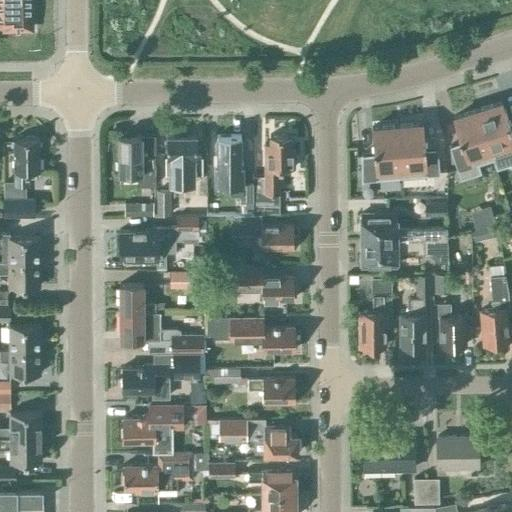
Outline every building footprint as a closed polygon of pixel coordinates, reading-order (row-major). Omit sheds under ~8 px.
[(30,0),(0,0),(0,28),(2,29),(2,31),(31,31),(30,0)] [(493,158),(511,152),(511,125),(510,126),(502,101),(477,108),(493,158)] [(480,163),(493,158),(477,108),(453,116),(461,142),(449,145),(460,179),(483,172),(480,163)] [(397,124),(402,177),(439,173),(437,148),(425,149),(422,122),(397,124)] [(362,180),(402,177),(397,124),(372,127),(374,153),(362,154),(362,153),(361,153),(361,181),(362,181),(362,180)] [(196,134),(166,134),(167,154),(166,154),(166,172),(192,171),(192,156),(196,156),(196,134)] [(217,157),(216,157),(216,184),(230,184),(230,190),(235,190),(235,212),(253,212),(252,174),(244,175),(244,162),(241,162),(241,134),(217,134),(217,157)] [(289,134),(270,134),(270,142),(265,142),(265,175),(257,175),(257,211),(280,210),(280,166),(294,166),(294,146),(289,146),(289,134)] [(30,170),(39,170),(38,137),(35,137),(34,135),(29,135),(27,137),(14,137),(15,178),(12,178),(12,185),(30,184),(30,170)] [(154,135),(141,135),(120,135),(119,172),(140,172),(140,184),(155,184),(154,156),(154,146),(154,135)] [(160,212),(171,212),(171,187),(159,187),(160,212)] [(5,215),(34,215),(34,196),(5,196),(5,215)] [(447,214),(446,201),(424,202),(425,215),(447,214)] [(293,246),(293,243),(296,240),(296,233),(293,231),(293,222),(260,222),(260,212),(232,213),(232,233),(260,233),(261,246),(293,246)] [(359,226),(361,227),(361,238),(420,237),(420,238),(447,238),(447,227),(396,227),(395,212),(361,212),(361,215),(359,217),(359,226)] [(152,229),(119,229),(119,257),(157,257),(158,266),(167,266),(167,251),(176,252),(176,238),(182,238),(182,227),(198,227),(198,214),(178,214),(178,225),(152,225),(152,229)] [(499,234),(499,233),(496,221),(471,227),(475,241),(499,234)] [(39,259),(39,235),(8,235),(8,232),(0,232),(0,240),(1,240),(2,260),(39,259)] [(361,238),(361,249),(359,251),(359,259),(361,261),(361,264),(396,264),(396,249),(420,248),(420,238),(420,237),(361,238)] [(9,285),(40,285),(39,259),(2,260),(0,259),(0,272),(8,272),(9,285)] [(488,265),(492,309),(480,310),(483,344),(507,341),(504,308),(509,307),(507,290),(504,274),(503,264),(488,265)] [(293,298),(293,293),(297,291),(297,284),(293,282),(293,273),(261,274),(261,275),(253,275),(253,265),(223,265),(223,286),(261,286),(261,298),(293,298)] [(417,292),(433,292),(433,273),(417,273),(417,292)] [(434,293),(450,292),(450,289),(450,288),(450,273),(448,273),(433,274),(433,284),(433,285),(434,293)] [(372,309),(360,309),(360,345),(384,345),(384,325),(392,325),(391,287),(391,276),(372,276),(372,287),(372,293),(372,309)] [(143,310),(160,310),(164,310),(164,301),(156,301),(156,300),(144,300),(144,282),(119,283),(120,311),(143,310)] [(0,302),(9,302),(9,289),(0,289),(0,302)] [(400,345),(424,344),(424,312),(423,312),(423,296),(409,297),(409,313),(400,313),(400,345)] [(441,344),(465,344),(464,314),(450,314),(450,302),(438,302),(438,315),(440,315),(441,344)] [(9,304),(0,303),(0,318),(9,318),(9,304)] [(201,350),(201,349),(204,349),(204,331),(181,332),(181,326),(160,327),(160,310),(143,310),(120,311),(120,339),(148,338),(148,351),(153,351),(201,350)] [(297,336),(294,335),(294,324),(261,323),(262,315),(206,316),(206,338),(263,337),(263,348),(294,349),(294,344),(297,342),(297,336)] [(40,323),(9,323),(9,348),(40,347),(40,323)] [(9,348),(10,372),(40,372),(40,347),(9,348)] [(120,380),(120,384),(122,386),(122,390),(152,390),(152,396),(168,396),(168,376),(168,364),(173,364),(173,377),(200,377),(200,371),(206,370),(205,367),(205,351),(201,351),(201,350),(153,351),(153,363),(143,363),(143,366),(122,366),(122,378),(120,380)] [(239,380),(239,367),(205,367),(206,370),(206,380),(239,380)] [(297,388),(294,385),(294,376),(262,376),(262,377),(248,377),(248,388),(262,387),(262,401),(295,400),(295,396),(297,394),(297,388)] [(0,392),(0,408),(9,408),(9,392),(0,392)] [(120,429),(120,434),(123,436),(123,440),(153,440),(153,451),(173,451),(173,426),(182,426),(182,403),(157,403),(157,413),(143,413),(143,416),(123,416),(123,427),(120,429)] [(0,435),(41,436),(41,411),(10,410),(10,424),(0,424),(0,435)] [(264,452),(297,452),(297,433),(289,434),(289,426),(264,426),(264,427),(261,427),(261,418),(207,418),(207,436),(244,435),(244,439),(254,439),(254,451),(264,451),(264,452)] [(477,434),(437,435),(437,474),(448,474),(448,465),(477,465),(477,434)] [(0,435),(0,446),(10,446),(11,460),(41,460),(41,436),(0,435)] [(363,436),(364,468),(413,467),(413,436),(363,436)] [(121,480),(123,480),(123,485),(136,486),(136,488),(157,488),(157,486),(176,485),(176,478),(193,478),(193,468),(202,468),(202,476),(209,476),(208,461),(207,461),(206,451),(190,451),(190,456),(156,456),(156,464),(123,463),(123,471),(121,471),(121,480)] [(209,476),(234,475),(233,460),(208,461),(209,476)] [(0,477),(15,477),(15,464),(0,463),(0,477)] [(262,478),(262,492),(295,491),(295,489),(298,487),(298,479),(295,477),(295,468),(262,468),(262,469),(248,469),(248,478),(262,478)] [(414,477),(414,501),(426,501),(426,477),(414,477)] [(426,477),(426,501),(438,501),(438,477),(426,477)] [(0,511),(41,511),(41,488),(16,488),(16,486),(0,486),(0,511)] [(295,511),(295,505),(298,502),(298,495),(295,492),(295,491),(262,492),(262,504),(248,504),(247,511),(295,511)] [(435,511),(456,511),(454,501),(434,505),(435,511)] [(180,511),(204,511),(204,502),(181,502),(180,511)] [(509,511),(508,503),(462,511),(509,511)]
